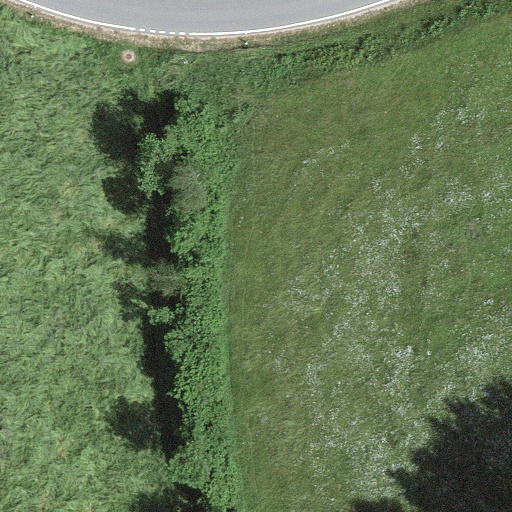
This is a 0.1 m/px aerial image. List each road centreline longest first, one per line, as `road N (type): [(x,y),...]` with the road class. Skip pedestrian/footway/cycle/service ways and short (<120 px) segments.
road 1 (track): [(186,511),(144,155),(140,7)]
road 2 (tertiary): [(115,0),(140,7),(286,0)]
